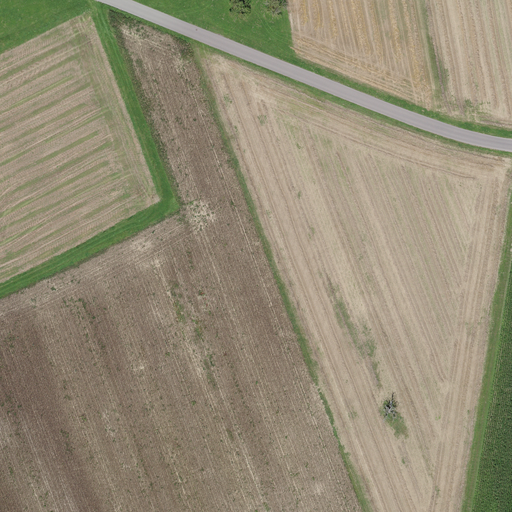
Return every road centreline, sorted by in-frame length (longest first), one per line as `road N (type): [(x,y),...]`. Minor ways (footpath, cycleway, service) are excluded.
road 1 (unclassified): [(511,146),(423,122),(114,0)]
road 2 (track): [(0,293),(168,203),(92,0)]
